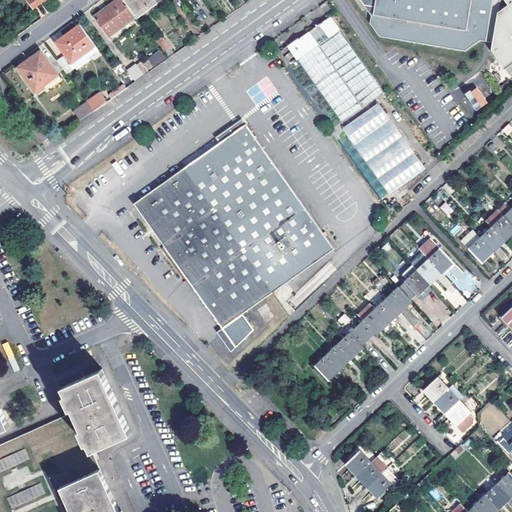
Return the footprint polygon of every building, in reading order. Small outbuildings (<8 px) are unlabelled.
[(118,0),(95,17),(109,37),(129,23),(137,17),(124,0),(118,0)] [(124,0),(137,17),(157,3),(155,0),(124,0)] [(511,0),(362,0),(367,6),(377,7),(376,19),(374,18),(373,23),(382,37),(468,51),(482,41),(496,43),(494,51),(507,68),(511,64),(511,0)] [(343,122),(384,93),(339,30),(340,29),(330,16),(299,38),(298,37),(287,46),(297,60),(298,59),(343,122)] [(129,23),(109,37),(111,41),(131,27),(129,23)] [(58,42),(72,62),(95,46),(81,26),(58,42)] [(154,41),(165,52),(171,46),(160,35),(154,41)] [(19,67),(34,89),(42,82),(45,86),(58,76),(41,52),(19,67)] [(127,72),(134,82),(143,76),(135,66),(127,72)] [(475,111),(488,103),(477,86),(465,94),(475,111)] [(94,112),(107,102),(101,93),(87,102),(94,112)] [(73,112),(80,122),(94,112),(87,102),(73,112)] [(344,127),(391,194),(426,168),(379,102),(344,127)] [(52,125),(45,130),(50,137),(56,132),(52,125)] [(248,318),(262,307),(340,253),(251,130),(195,169),(158,195),(139,209),(174,256),(201,294),(238,346),(258,332),(248,318)] [(445,202),(440,207),(448,216),(453,211),(445,202)] [(499,209),(487,220),(493,226),(506,240),(511,234),(511,208),(505,215),(499,209)] [(481,236),(495,251),(506,240),(493,226),(481,236)] [(463,240),(484,261),(495,251),(481,236),(474,229),(463,240)] [(444,272),(455,261),(433,237),(421,248),(424,251),(444,272)] [(413,262),(432,283),(444,272),(424,251),(413,262)] [(413,262),(395,280),(400,285),(411,298),(418,291),(421,293),(432,283),(413,262)] [(400,285),(388,296),(402,311),(414,300),(411,298),(400,285)] [(232,350),(238,346),(201,294),(196,298),(221,333),(232,350)] [(376,307),(391,322),(402,311),(388,296),(376,307)] [(379,333),(391,322),(376,307),(371,301),(360,312),(365,318),(358,324),(370,337),(377,330),(379,333)] [(510,330),(511,328),(511,305),(499,319),(510,330)] [(263,314),(272,327),(281,321),(271,307),(267,310),(263,314)] [(363,343),(370,337),(358,324),(339,342),(353,356),(365,345),(363,343)] [(339,342),(327,353),(342,367),(353,356),(339,342)] [(330,378),(342,367),(327,353),(316,363),(330,378)] [(75,409),(94,449),(133,431),(120,404),(103,366),(64,384),(75,409)] [(423,390),(434,401),(448,388),(437,376),(423,390)] [(445,413),(459,400),(448,388),(434,401),(445,413)] [(470,411),(459,400),(445,413),(462,431),(473,421),(471,416),(468,413),(470,411)] [(0,429),(11,425),(0,401),(0,429)] [(502,422),(497,426),(491,419),(498,413),(490,403),(475,415),(491,436),(510,421),(504,415),(499,419),(502,422)] [(0,509),(1,511),(31,511),(62,498),(64,502),(68,500),(108,482),(94,449),(75,409),(0,443),(0,509)] [(345,464),(356,476),(370,462),(360,451),(345,464)] [(367,487),(386,469),(375,457),(370,462),(356,476),(367,487)] [(386,469),(367,487),(378,498),(397,480),(386,469)] [(511,473),(511,472),(500,483),(511,496),(511,473)] [(121,511),(108,482),(68,500),(73,511),(121,511)] [(487,495),(501,510),(504,507),(511,499),(511,496),(500,483),(487,495)] [(498,511),(501,510),(487,495),(469,511),(498,511)]
